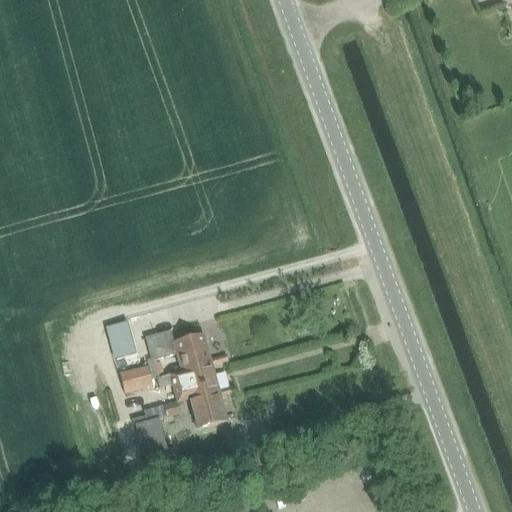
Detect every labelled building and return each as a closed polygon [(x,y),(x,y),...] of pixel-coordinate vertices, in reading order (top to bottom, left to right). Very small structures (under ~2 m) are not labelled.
[(141,332),(114,338),(116,350),(107,352),(111,366),(147,358),(141,332)] [(203,337),(173,345),(172,345),(169,333),(144,340),(150,363),(175,356),(180,373),(210,365),(203,337)] [(180,374),(155,380),(158,391),(171,387),(176,405),(188,401),(218,393),(210,365),(180,373),(180,374)] [(142,368),(114,375),(119,395),(147,388),(142,368)] [(188,401),(196,430),(226,422),(218,393),(188,401)] [(172,404),(158,408),(162,420),(175,416),(172,404)] [(144,465),(168,458),(157,420),(133,427),(144,465)]
